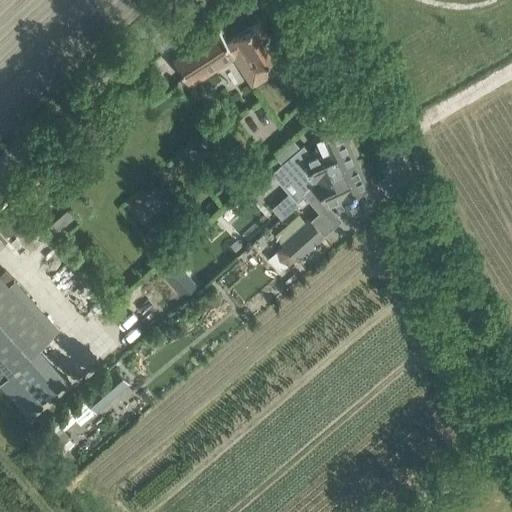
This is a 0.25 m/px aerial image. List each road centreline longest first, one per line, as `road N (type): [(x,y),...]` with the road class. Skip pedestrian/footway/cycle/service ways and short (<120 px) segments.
road 1 (unclassified): [(511,401),(454,299),(322,0)]
road 2 (unclassified): [(0,170),(186,0)]
road 3 (unclassified): [(418,511),(511,434)]
